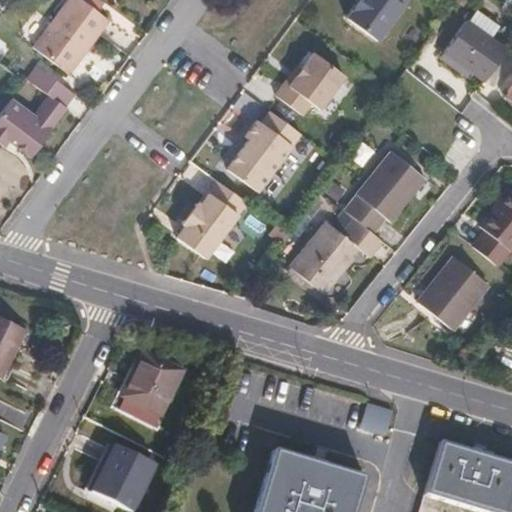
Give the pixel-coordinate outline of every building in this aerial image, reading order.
[(68,73),(108,19),(83,0),(69,0),(34,47),(68,73)] [(405,0),(358,0),(347,16),(377,39),(405,0)] [(478,9),(468,23),(492,39),(501,26),(478,9)] [(483,82),(506,49),(492,39),(468,23),(466,21),(443,53),(471,73),(483,82)] [(344,74),(314,51),(302,68),(290,84),(286,81),(276,94),(302,113),(311,101),(320,107),(344,74)] [(471,73),(443,53),(439,59),(467,79),(471,73)] [(302,68),(298,65),(286,81),(290,84),(302,68)] [(34,115),(12,99),(0,115),(0,143),(4,147),(8,142),(29,158),(67,109),(65,108),(75,95),(36,66),(26,80),(48,96),(34,115)] [(301,131),(270,108),(262,120),(258,118),(246,133),(250,137),(227,166),(259,189),(301,131)] [(390,153),(343,211),(354,220),(372,234),(385,219),(389,223),(424,180),(390,153)] [(219,181),(201,204),(198,202),(183,222),(186,225),(177,237),(205,257),(247,201),(248,200),(219,179),(219,181)] [(471,247),(496,267),(511,247),(511,194),(506,190),(478,225),(484,230),(471,247)] [(369,257),(382,242),(372,234),(354,220),(341,235),(325,222),(289,267),(324,295),(360,250),(369,257)] [(453,258),(418,302),(452,328),(487,284),(453,258)] [(324,295),(289,267),(284,274),(318,301),(324,295)] [(0,374),(1,375),(25,327),(0,313),(0,374)] [(163,414),(188,361),(149,341),(123,394),(163,414)] [(383,433),(389,407),(364,402),(359,428),(383,433)] [(511,511),(511,460),(487,454),(445,441),(429,494),(482,510),(487,511),(511,511)] [(135,511),(157,464),(116,444),(94,491),(135,511)] [(358,511),(369,477),(328,465),(277,450),(264,496),(259,511),(358,511)]
